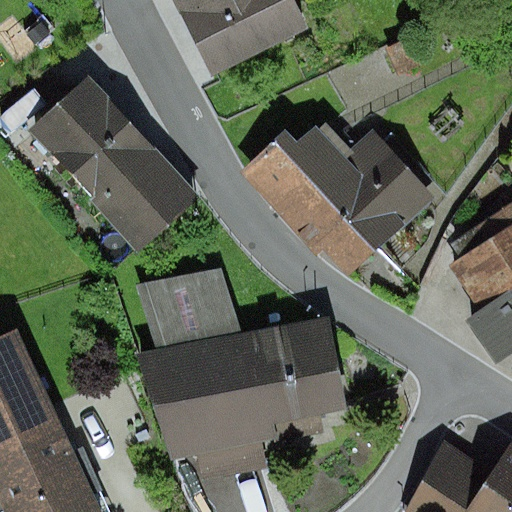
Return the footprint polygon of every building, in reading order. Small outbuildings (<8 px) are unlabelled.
[(291,0),(175,0),(214,78),(307,33),(291,0)] [(409,41),(388,50),(399,74),(420,66),(409,41)] [(91,79),(29,132),(136,253),(197,199),(91,79)] [(285,133),(276,141),(378,251),(435,198),(372,130),(352,149),(326,122),(318,130),(316,127),(296,146),(285,133)] [(378,251),(276,141),(240,174),(317,256),(322,251),(348,278),(378,251)] [(460,262),(450,268),(478,311),(464,320),(494,367),(511,355),(511,206),(450,246),(460,262)] [(158,350),(135,355),(172,458),(195,454),(201,479),(265,467),(261,443),(323,434),(319,415),(346,412),(330,319),(242,333),(221,273),(137,287),(158,350)] [(16,331),(0,338),(0,511),(100,511),(92,494),(104,489),(83,445),(73,450),(16,331)] [(511,511),(511,440),(491,471),(445,442),(406,511),(511,511)]
